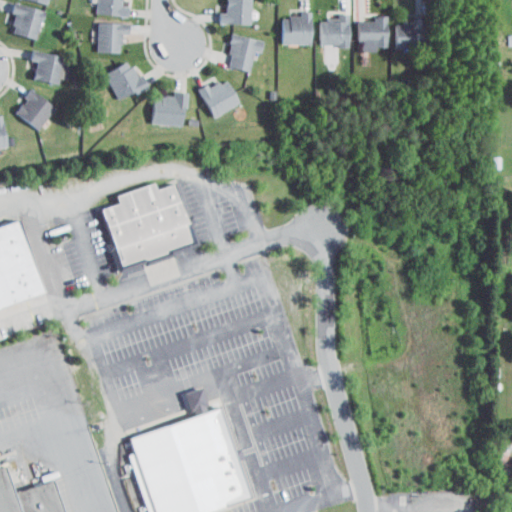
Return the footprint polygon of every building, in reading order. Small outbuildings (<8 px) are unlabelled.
[(33,5),(15,0),(1,0),(0,5),(0,6),(5,8),(0,25),(0,26),(25,33),(33,5)] [(111,0),(85,0),(85,8),(116,10),(117,0),(112,0),(111,0)] [(240,0),(214,0),(214,7),(208,6),(208,18),(240,18),(240,0)] [(270,38),(300,38),(300,6),(288,5),(288,11),(271,11),(270,38)] [(338,40),(338,8),(326,8),(326,13),(309,13),(308,39),(338,40)] [(349,46),(366,45),(366,41),(377,41),(377,10),(363,10),(363,15),(348,15),(349,46)] [(384,18),(385,39),(411,38),(411,11),(393,11),(393,18),(384,18)] [(109,47),(109,28),(117,28),(117,18),(86,17),(85,46),(109,47)] [(238,65),(242,45),(250,46),(252,34),(221,28),(215,61),(238,65)] [(20,54),(25,55),(23,75),(50,78),(53,49),(20,45),(20,54)] [(93,66),(105,94),(136,81),(130,68),(123,71),(117,56),(93,66)] [(201,111),(228,97),(214,71),(187,85),(201,111)] [(4,108),(27,124),(44,101),(19,83),(12,91),(15,93),(4,108)] [(141,118),(171,120),(172,102),(176,102),(177,87),(162,86),(161,91),(142,90),(141,118)] [(116,195),(154,181),(157,190),(175,183),(196,242),(121,268),(100,209),(119,203),(116,195)] [(0,219),(0,299),(31,290),(9,216),(0,219)] [(156,511),(130,436),(219,406),(251,499),(212,511),(156,511)] [(19,511),(0,511),(0,464),(3,463),(12,491),(19,511)] [(19,511),(12,491),(52,477),(64,511),(19,511)]
